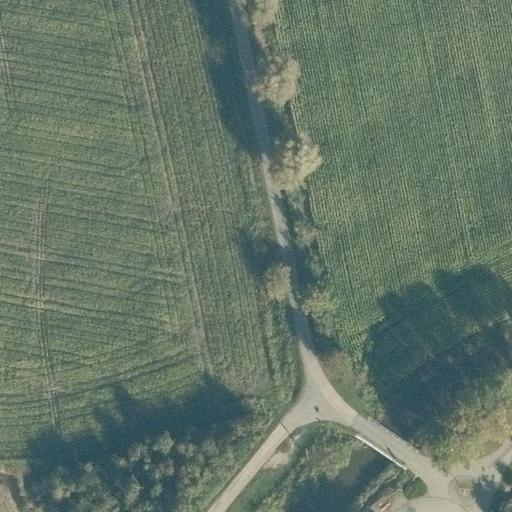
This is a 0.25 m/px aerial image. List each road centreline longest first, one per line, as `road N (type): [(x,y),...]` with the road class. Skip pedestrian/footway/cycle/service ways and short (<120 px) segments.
road 1 (unclassified): [(323,394),(237,0)]
road 2 (unclassified): [(480,502),(412,463),(323,394)]
road 3 (unclassified): [(323,394),(219,511)]
